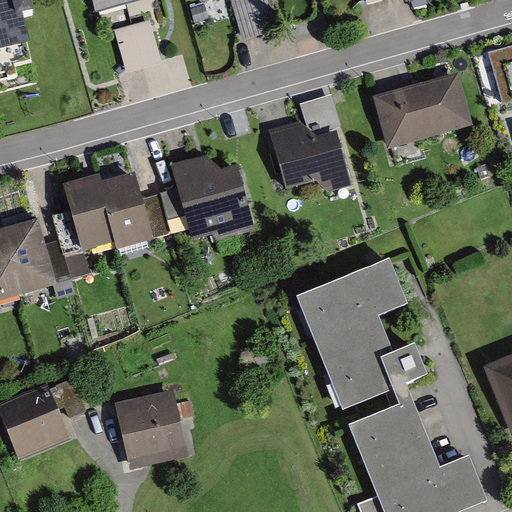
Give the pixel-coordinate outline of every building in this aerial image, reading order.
[(21,0),(0,0),(0,84),(39,75),(21,0)] [(93,0),(96,10),(139,0),(93,0)] [(270,0),(235,0),(248,32),(279,20),(270,0)] [(117,28),(129,72),(165,62),(153,19),(117,28)] [(378,103),(392,150),(472,127),(458,80),(378,103)] [(322,179),(326,194),(355,185),(340,135),(314,143),(307,120),(271,131),(288,189),(322,179)] [(197,243),(218,237),(219,242),(254,233),(237,169),(215,175),(211,159),(177,168),(197,243)] [(70,188),(88,259),(155,243),(139,180),(109,188),(107,179),(70,188)] [(0,306),(59,289),(41,226),(0,237),(0,306)] [(419,350),(399,358),(384,321),(414,309),(396,265),(303,302),(381,496),(359,505),(361,511),(479,511),(494,506),(475,460),(444,473),(411,391),(432,383),(419,350)] [(511,427),(511,365),(490,374),(511,427)] [(0,418),(20,466),(74,444),(50,388),(0,409),(0,418)] [(178,397),(119,407),(129,471),(189,461),(178,397)]
